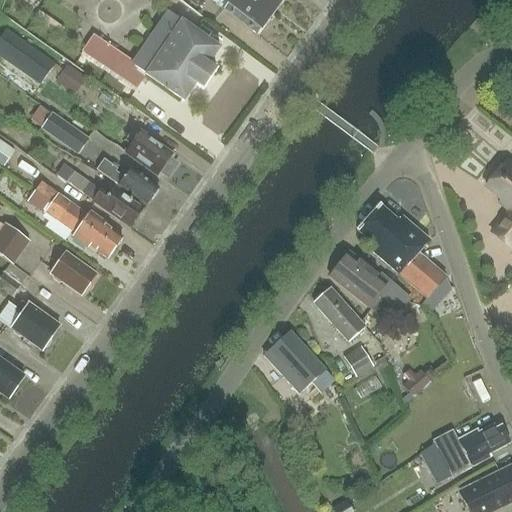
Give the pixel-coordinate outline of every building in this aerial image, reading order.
[(254,0),(230,0),(223,10),(258,37),(274,15),(254,0)] [(254,0),(274,15),(284,0),(254,0)] [(146,75),(182,23),(168,13),(132,66),(146,75)] [(208,66),(220,49),(182,23),(146,75),(184,101),(195,85),(204,90),(216,72),(208,66)] [(6,31),(0,39),(0,57),(40,86),(55,66),(6,31)] [(55,84),(75,97),(87,79),(67,66),(55,84)] [(77,156),(88,140),(52,114),(41,130),(77,156)] [(167,178),(176,166),(169,162),(172,157),(139,134),(138,136),(132,131),(124,142),(130,147),(125,153),(158,177),(160,173),(167,178)] [(0,142),(0,165),(4,168),(14,153),(0,142)] [(96,171),(144,205),(147,207),(159,191),(130,170),(123,179),(114,173),(116,170),(103,161),(96,171)] [(511,210),(492,234),(511,251),(511,165),(508,162),(487,188),(511,209),(511,210)] [(138,220),(143,210),(113,188),(107,197),(76,175),(69,184),(130,228),(138,220)] [(42,185),(36,194),(114,250),(122,239),(105,227),(104,223),(89,213),(87,217),(42,185)] [(36,194),(29,203),(45,214),(46,213),(75,234),(72,238),(87,249),(90,248),(107,260),(114,250),(36,194)] [(380,207),(357,232),(375,248),(371,252),(427,300),(446,280),(417,255),(429,242),(401,218),(397,223),(380,207)] [(0,257),(13,267),(30,243),(4,225),(3,227),(0,225),(0,257)] [(62,284),(77,295),(80,297),(95,276),(92,273),(65,253),(50,275),(52,277),(52,281),(57,285),(62,284)] [(399,316),(408,304),(379,279),(349,254),(329,278),(359,303),(360,303),(371,313),(381,301),(399,316)] [(0,290),(13,300),(28,278),(11,266),(0,281),(0,290)] [(349,344),(365,329),(330,290),(314,305),(349,344)] [(0,317),(1,318),(11,305),(0,297),(0,317)] [(10,329),(38,350),(42,353),(59,327),(56,325),(28,304),(26,306),(21,302),(12,315),(17,319),(10,329)] [(329,377),(325,373),(290,334),(264,358),(299,396),(311,385),(315,390),(329,377)] [(344,359),(355,379),(372,369),(360,349),(344,359)] [(0,395),(5,399),(9,401),(24,378),(21,375),(0,360),(0,395)] [(440,380),(429,364),(407,378),(418,394),(440,380)] [(452,432),(433,442),(434,445),(452,478),(490,458),(489,455),(509,445),(501,428),(495,431),(493,427),(478,435),(477,432),(457,443),(452,432)] [(474,511),(497,511),(511,504),(511,499),(511,498),(511,467),(464,492),(474,511)] [(352,511),(347,503),(334,511),(352,511)]
